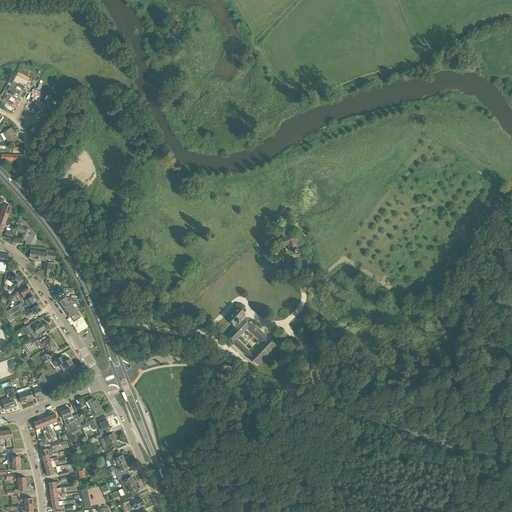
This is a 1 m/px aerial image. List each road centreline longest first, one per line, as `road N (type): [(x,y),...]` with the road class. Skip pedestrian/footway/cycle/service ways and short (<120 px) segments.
road 1 (tertiary): [(511,461),(179,358)]
road 2 (residential): [(137,366),(95,293),(84,221),(34,193),(24,134),(0,111)]
road 3 (primary): [(98,320),(60,243),(0,172)]
road 4 (residential): [(100,376),(31,271),(0,243)]
road 5 (track): [(211,370),(242,394),(345,431)]
road 6 (residential): [(161,511),(104,383)]
road 7 (primary): [(169,496),(124,371)]
road 8 (primary): [(117,378),(169,496)]
